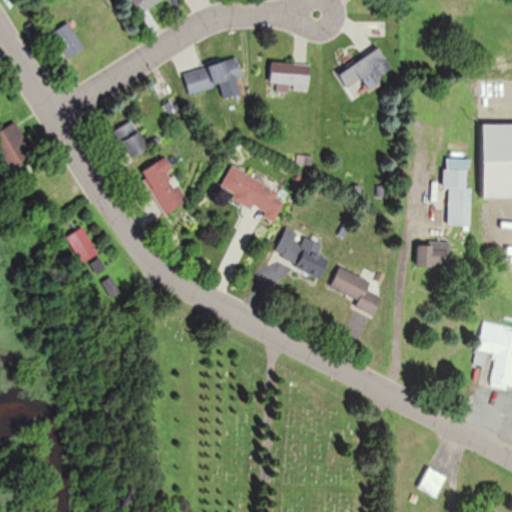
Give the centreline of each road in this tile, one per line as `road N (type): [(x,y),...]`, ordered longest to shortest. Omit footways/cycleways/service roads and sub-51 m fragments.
road 1 (residential): [(511,463),(149,266),(0,31)]
road 2 (residential): [(50,112),(206,18),(282,12)]
road 3 (residential): [(282,12),(318,30),(335,21),(327,0),(282,12)]
